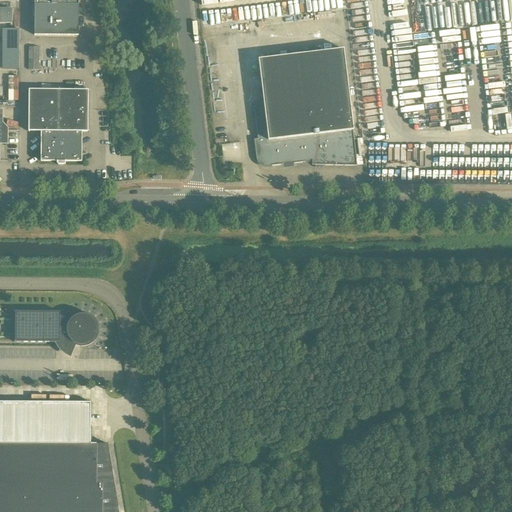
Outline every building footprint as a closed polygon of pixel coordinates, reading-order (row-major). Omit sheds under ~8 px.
[(34,5),(34,35),(78,36),(78,5),(34,5)] [(0,23),(11,23),(11,9),(0,9),(0,23)] [(19,67),(19,27),(3,27),(3,67),(19,67)] [(258,60),(263,104),(258,105),(257,105),(256,105),(256,106),(255,106),(254,107),(254,108),(254,109),(254,110),(257,139),(253,139),(256,158),(256,160),(257,162),(258,163),(260,165),(262,166),(263,166),(265,167),(267,167),(312,162),(312,165),(357,166),(343,49),(258,60)] [(36,67),(35,169),(87,169),(87,108),(80,67),(36,67)] [(14,341),(14,342),(51,343),(58,343),(60,346),(62,348),(63,349),(66,351),(66,352),(69,353),(71,355),(75,345),(76,346),(78,346),(79,347),(81,347),(83,347),(85,347),(86,346),(88,346),(90,344),(92,343),(94,341),(95,340),(97,338),(98,336),(98,335),(98,333),(99,331),(99,329),(98,328),(98,326),(98,324),(97,322),(96,321),(95,319),(94,318),(92,317),(91,316),(89,315),(88,315),(87,314),(85,313),(83,313),(82,313),(80,313),(78,313),(76,314),(70,317),(69,318),(67,321),(59,317),(59,312),(14,312),(15,313),(15,341),(14,341)] [(0,511),(118,511),(107,444),(91,444),(91,403),(0,402),(0,511)]
